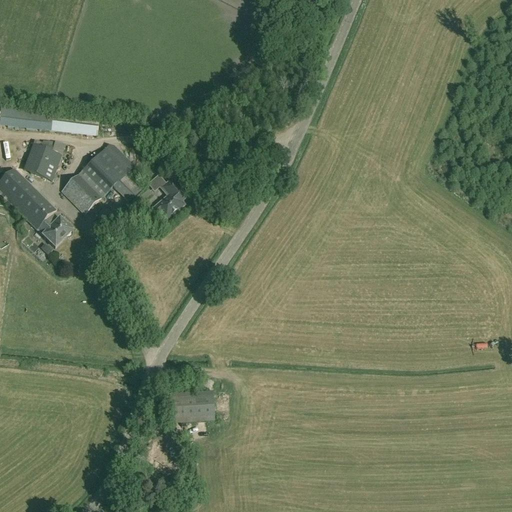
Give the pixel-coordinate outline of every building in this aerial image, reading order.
[(1,109),(0,120),(0,127),(97,139),(99,120),(1,109)] [(42,143),(39,149),(32,146),(23,173),(52,183),(62,157),(61,157),(64,151),(42,143)] [(80,175),(61,193),(85,217),(103,199),(113,189),(129,204),(145,189),(129,173),(132,171),(108,147),(80,175)] [(0,185),(0,197),(1,197),(37,232),(43,237),(43,238),(55,250),(66,239),(67,240),(69,239),(70,239),(71,237),(71,236),(71,234),(72,233),(60,221),(58,222),(52,216),(56,213),(14,171),(0,185)] [(155,219),(159,215),(166,223),(167,222),(169,223),(173,219),(173,217),(184,207),(181,203),(187,199),(172,181),(162,189),(169,197),(154,209),(155,210),(150,213),(155,219)] [(172,424),(214,422),(212,393),(170,396),(172,424)] [(151,441),(145,442),(148,459),(154,458),(151,441)]
